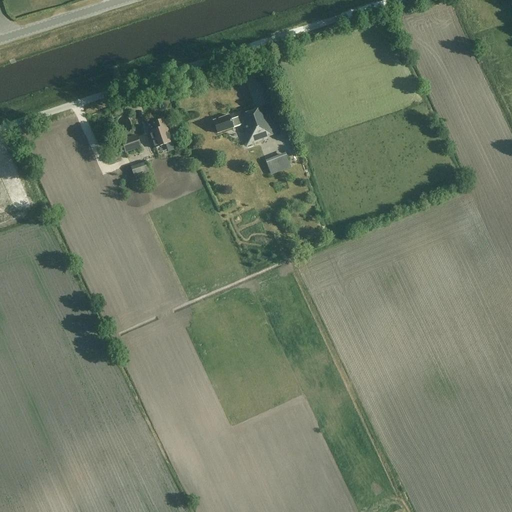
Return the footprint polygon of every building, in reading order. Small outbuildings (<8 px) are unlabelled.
[(279,133),(269,106),(237,117),(237,118),(230,120),(228,116),(213,121),(217,134),(233,128),(239,126),(247,146),(267,139),(267,137),(279,133)] [(166,130),(163,120),(152,124),(154,131),(148,133),(154,149),(172,143),(167,130),(166,130)] [(141,148),(137,136),(121,141),(125,153),(141,148)] [(285,156),(268,162),(266,163),(271,174),(289,167),(285,156)] [(130,166),(136,178),(151,170),(146,159),(130,166)]
